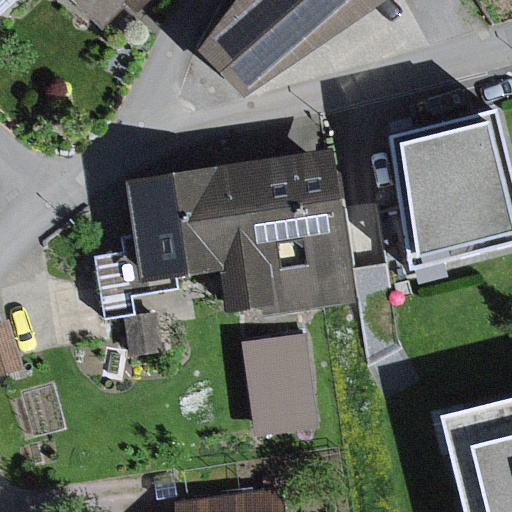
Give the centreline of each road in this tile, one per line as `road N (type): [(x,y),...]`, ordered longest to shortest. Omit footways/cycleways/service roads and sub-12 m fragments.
road 1 (residential): [(511,42),(142,140)]
road 2 (residential): [(197,0),(142,140)]
